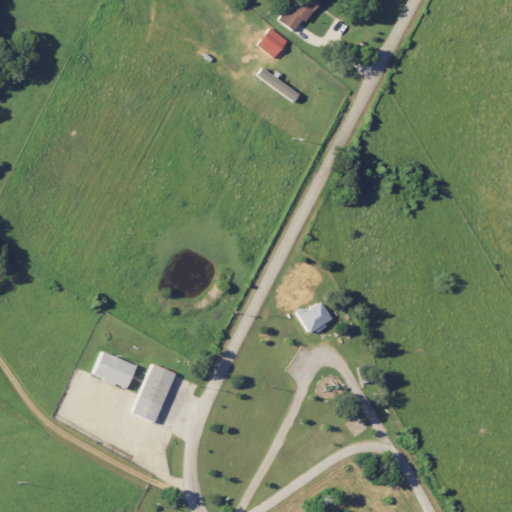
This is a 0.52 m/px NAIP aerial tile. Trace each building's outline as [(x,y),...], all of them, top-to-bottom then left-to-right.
[(288,0),(275,20),(290,31),(298,19),(302,22),(317,0),(288,0)] [(283,38),(265,27),(253,46),(272,57),(283,38)] [(253,75),(290,101),(295,94),(258,68),(253,75)] [(315,301),(326,319),(320,323),(322,327),(313,332),(311,329),(304,333),(290,312),(297,308),(299,311),(315,301)] [(122,388),(131,367),(97,353),(88,374),(122,388)] [(126,413),(149,423),(170,375),(147,364),(126,413)]
